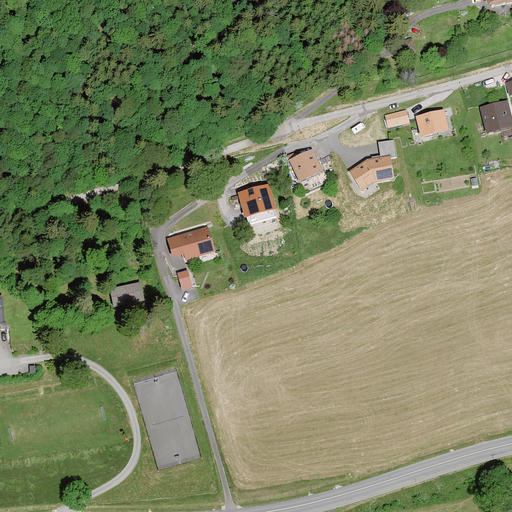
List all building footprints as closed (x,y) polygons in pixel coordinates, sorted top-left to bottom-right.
[(511,0),(486,0),(488,8),(511,4),(511,0)] [(511,128),(511,121),(507,101),(481,108),(487,135),(511,128)] [(388,129),(409,124),(406,111),(385,116),(388,129)] [(449,132),(444,112),(416,118),(421,138),(449,132)] [(391,158),(395,158),(393,142),(379,143),(380,159),(391,158)] [(300,183),(323,173),(313,151),(290,161),(300,183)] [(393,180),(391,158),(380,159),(366,161),(350,173),(362,191),(377,182),(393,180)] [(244,220),(277,211),(271,185),(237,194),(244,220)] [(186,261),(214,253),(208,228),(168,239),(173,258),(185,255),(186,261)] [(188,271),(178,274),(182,292),(192,289),(188,271)] [(145,302),(141,283),(110,289),(114,308),(145,302)]
